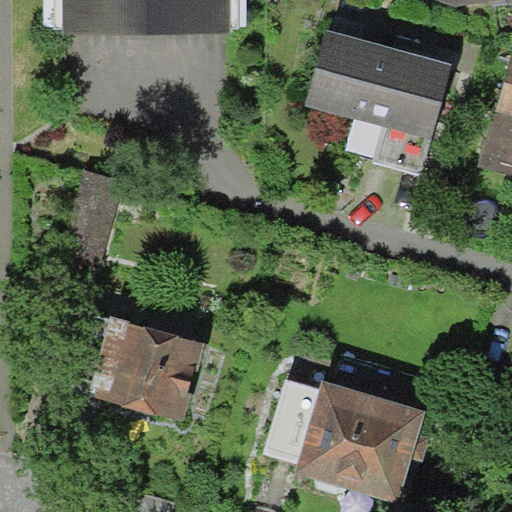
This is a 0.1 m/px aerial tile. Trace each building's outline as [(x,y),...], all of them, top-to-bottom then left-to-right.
[(238,0),(77,0),(78,38),(238,39),(238,0)] [(511,0),(492,0),(494,13),(511,11),(511,0)] [(472,80),(338,39),(315,114),(449,155),(472,80)] [(511,77),(489,168),(511,173),(511,77)] [(119,205),(85,196),(65,268),(99,277),(119,205)] [(213,351),(132,328),(110,406),(190,430),(213,351)] [(263,454),(298,465),(295,475),(397,505),(425,410),(323,381),(320,390),(285,379),(263,454)]
